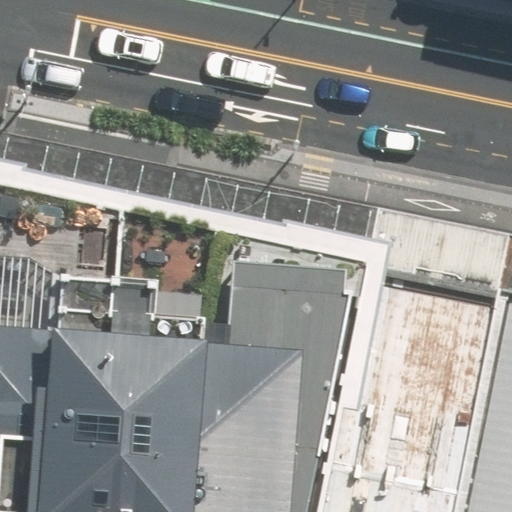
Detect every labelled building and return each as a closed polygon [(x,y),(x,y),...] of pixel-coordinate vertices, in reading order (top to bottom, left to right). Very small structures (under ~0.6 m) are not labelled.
[(0,174),(370,255),(379,210),(0,132),(0,174)] [(0,511),(320,511),(368,270),(370,255),(0,174),(0,511)] [(370,255),(368,270),(451,286),(499,295),(510,242),(511,234),(379,210),(370,255)] [(511,242),(510,242),(499,295),(511,297),(511,242)] [(456,511),(499,295),(451,286),(368,270),(320,511),(456,511)] [(511,511),(511,297),(499,295),(456,511),(511,511)]
